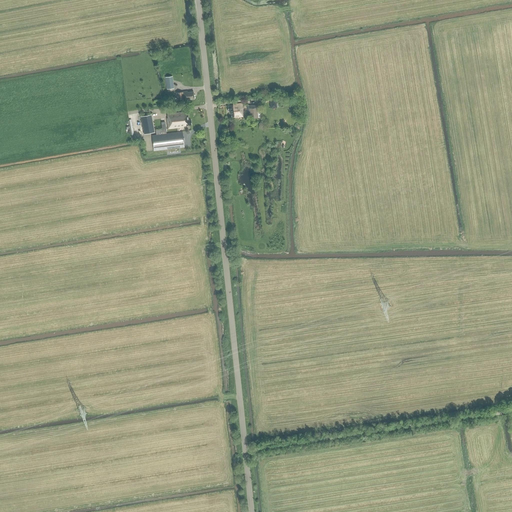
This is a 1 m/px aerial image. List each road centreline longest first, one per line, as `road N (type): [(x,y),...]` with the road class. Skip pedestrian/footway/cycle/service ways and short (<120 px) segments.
road 1 (tertiary): [(246,451),(198,0)]
road 2 (unclassified): [(246,451),(501,412)]
